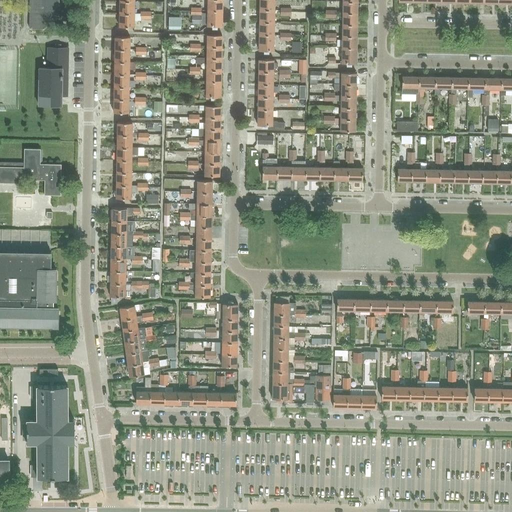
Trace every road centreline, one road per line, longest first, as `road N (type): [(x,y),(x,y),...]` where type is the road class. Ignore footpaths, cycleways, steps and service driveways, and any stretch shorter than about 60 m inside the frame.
road 1 (unclassified): [(91,352),(90,0)]
road 2 (residential): [(511,426),(255,421)]
road 3 (residential): [(511,279),(258,274)]
road 4 (residential): [(233,205),(237,0)]
road 5 (residential): [(255,421),(101,419)]
road 6 (residential): [(255,421),(258,274)]
road 7 (residential): [(378,207),(381,62)]
road 8 (residential): [(233,205),(378,207)]
road 9 (residential): [(378,207),(511,210)]
road 10 (residential): [(381,21),(511,26)]
road 11 (residential): [(381,62),(511,65)]
